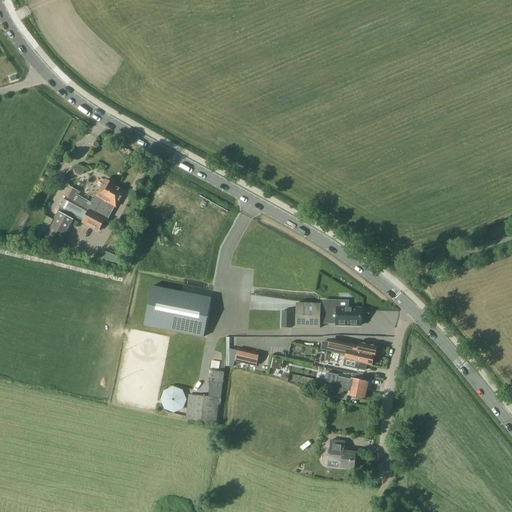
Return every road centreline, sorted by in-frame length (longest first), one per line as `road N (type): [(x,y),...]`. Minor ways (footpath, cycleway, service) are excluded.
road 1 (tertiary): [(391,290),(289,220),(88,109),(33,60),(5,20)]
road 2 (tertiary): [(511,427),(391,290)]
road 3 (unclassified): [(391,290),(411,273),(511,237)]
